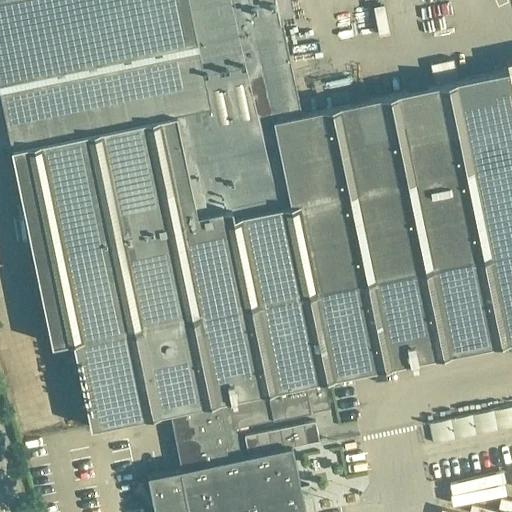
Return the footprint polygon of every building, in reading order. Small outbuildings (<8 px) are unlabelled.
[(0,0),(0,92),(12,149),(52,346),(73,341),(91,428),(169,412),(182,470),(148,477),(155,511),(288,511),(304,509),(291,449),(306,445),(306,443),(319,440),(315,423),(246,437),(250,456),(241,458),(235,430),(309,414),(308,406),(307,399),(305,392),(304,384),(323,380),(511,340),(511,59),(507,61),(509,70),(300,112),(280,15),(291,13),(288,0),(0,0)] [(369,18),(382,18),(380,0),(373,0),(369,0),(369,18)] [(323,380),(304,384),(305,392),(325,388),(323,380)] [(325,388),(305,392),(307,399),(327,395),(325,388)] [(328,401),(327,395),(307,399),(308,406),(328,401)] [(330,410),(328,401),(308,406),(309,414),(330,410)]
